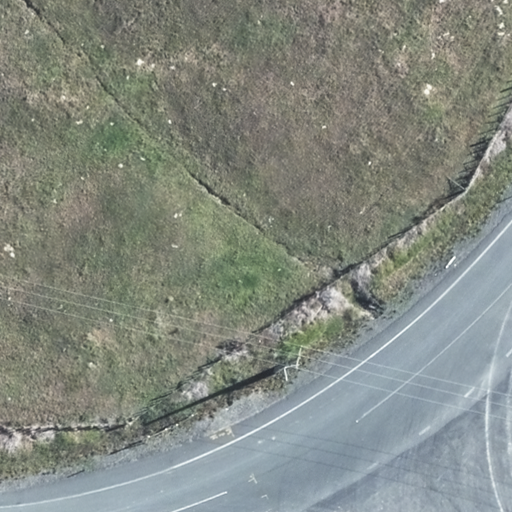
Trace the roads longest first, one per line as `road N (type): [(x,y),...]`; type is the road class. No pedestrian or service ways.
road 1 (tertiary): [(309,455),(393,397),(511,284)]
road 2 (tertiary): [(174,511),(309,455)]
